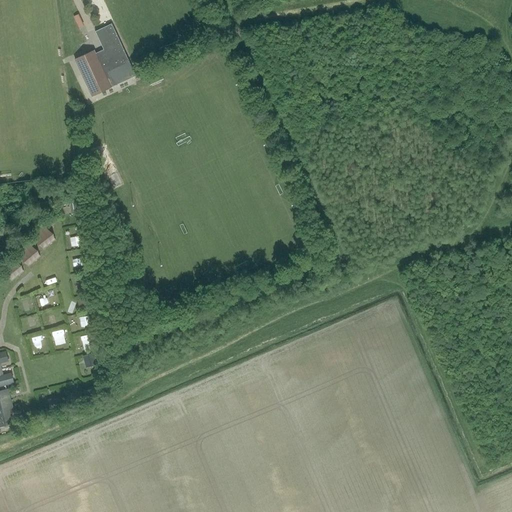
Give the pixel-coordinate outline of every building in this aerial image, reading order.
[(77,15),(81,26),(86,24),(82,13),(77,15)] [(135,76),(112,24),(94,33),(103,52),(94,56),(93,52),(74,60),(90,97),(114,87),(113,86),(135,76)] [(80,312),(92,309),(90,298),(77,300),(80,312)] [(0,352),(0,386),(14,383),(12,373),(3,375),(0,364),(9,362),(6,351),(0,352)] [(94,353),(85,356),(88,368),(97,365),(94,353)] [(102,385),(90,388),(93,398),(105,395),(102,385)] [(0,426),(9,424),(8,422),(16,420),(8,390),(0,391),(0,426)] [(81,392),(70,395),(72,404),(84,401),(81,392)] [(60,398),(48,401),(51,410),(63,407),(60,398)]
